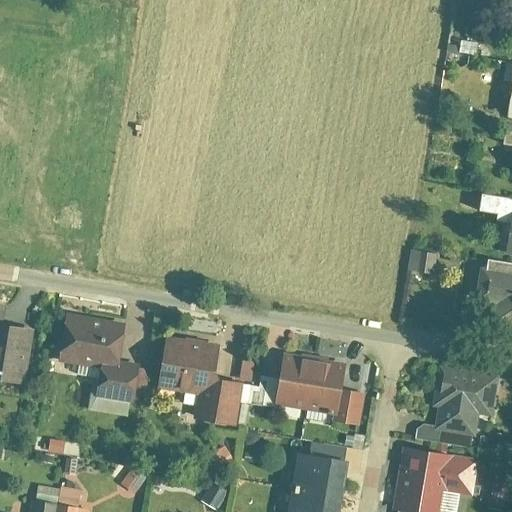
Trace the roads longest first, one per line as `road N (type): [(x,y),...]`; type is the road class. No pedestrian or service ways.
road 1 (residential): [(399,339),(0,270)]
road 2 (residential): [(369,511),(399,339)]
